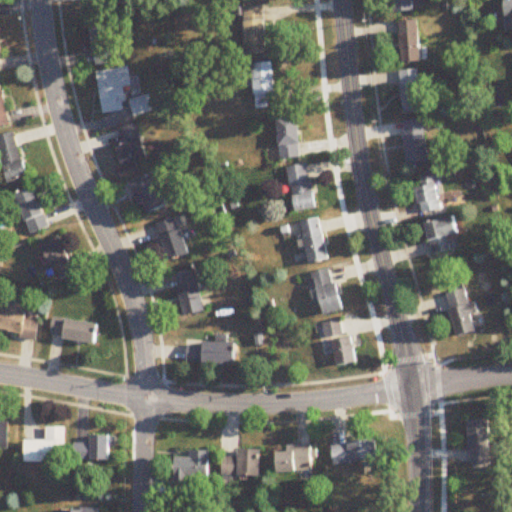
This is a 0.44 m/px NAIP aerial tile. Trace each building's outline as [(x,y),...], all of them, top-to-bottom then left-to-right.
[(395,0),(396,14),(417,12),(415,0),(395,0)] [(269,54),(267,9),(247,10),(248,20),(247,20),(249,55),(269,54)] [(120,63),(115,17),(92,19),(97,66),(120,63)] [(401,23),(403,64),(424,63),(421,22),(401,23)] [(257,110),(277,108),(275,63),(255,64),(257,110)] [(107,115),(132,111),(133,116),(154,112),(151,96),(137,98),(132,67),(100,73),(107,115)] [(401,72),(405,114),(425,113),(422,70),(401,72)] [(0,128),(14,126),(6,84),(0,84),(0,128)] [(303,158),(300,118),(279,119),(282,160),(303,158)] [(410,166),(431,163),(426,119),(405,122),(410,166)] [(118,128),(127,172),(138,170),(136,163),(151,160),(143,123),(118,128)] [(30,179),(16,132),(0,136),(0,146),(11,184),(30,179)] [(320,209),(311,164),(290,168),(298,213),(320,209)] [(151,215),(174,207),(163,174),(133,184),(141,210),(149,208),(151,215)] [(420,189),(426,215),(445,210),(439,184),(436,185),(435,178),(427,180),(429,187),(420,189)] [(52,227),(34,188),(17,196),(35,235),(52,227)] [(170,263),(193,256),(181,217),(159,224),(170,263)] [(451,238),(463,235),(459,217),(428,224),(436,256),(454,252),(451,238)] [(304,222),(312,265),(332,261),(323,219),(304,222)] [(61,282),(79,273),(62,237),(44,246),(61,282)] [(326,316),(346,311),(335,269),(315,274),(326,316)] [(178,274),(186,317),(206,313),(198,271),(178,274)] [(478,333),(475,320),(481,319),(478,304),(471,306),(467,290),(448,294),(458,337),(478,333)] [(28,321),(30,305),(8,303),(8,309),(0,308),(0,333),(38,337),(40,322),(28,321)] [(99,345),(102,325),(55,317),(52,337),(99,345)] [(324,327),(330,341),(346,334),(340,320),(324,327)] [(358,365),(356,338),(336,340),(338,366),(358,365)] [(187,363),(238,363),(238,344),(187,344),(187,363)] [(491,467),(491,421),(471,421),(471,467),(491,467)] [(0,449),(11,449),(11,423),(0,422),(0,449)] [(28,463),(65,464),(65,428),(48,428),(48,441),(28,441),(28,463)] [(112,436),(93,436),(93,444),(75,444),(75,461),(112,461),(112,436)] [(380,462),(379,441),(334,444),(336,465),(380,462)] [(314,447),(279,450),(280,474),(315,472),(314,447)] [(262,477),(262,451),(241,450),(241,458),(225,458),(225,477),(262,477)] [(212,452),(191,452),(191,457),(176,457),(176,496),(193,496),(193,479),(212,479),(212,452)]
